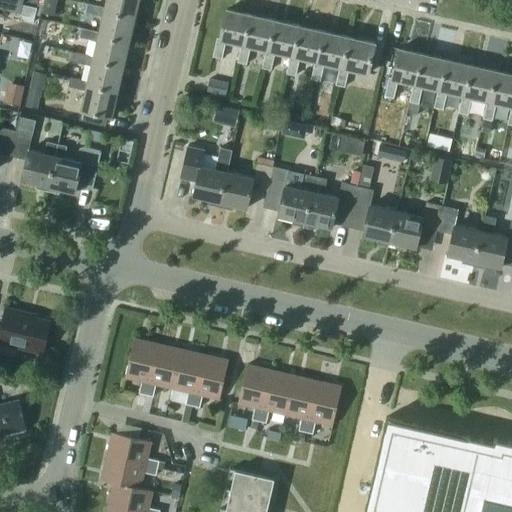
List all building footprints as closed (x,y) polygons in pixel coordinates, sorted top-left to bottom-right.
[(0,0),(0,8),(8,10),(10,0),(0,0)] [(82,17),(85,0),(84,0),(59,0),(57,13),(82,17)] [(106,0),(105,7),(104,11),(134,18),(138,0),(106,0)] [(103,16),(99,32),(98,35),(128,42),(134,18),(104,11),(105,7),(87,3),(85,12),(103,16)] [(225,41),(241,44),(244,45),(251,15),(226,9),(220,38),(217,37),(212,56),(221,58),(225,41)] [(250,46),(266,50),(268,51),(275,20),(251,15),(244,45),(241,44),(237,62),(246,64),(250,46)] [(300,26),(275,20),(268,51),(266,50),(262,67),(271,69),(275,52),(290,55),(293,56),(300,26)] [(325,31),(300,26),(293,56),(290,55),(286,73),(295,75),(299,57),(315,61),(317,62),(325,31)] [(97,41),(93,56),(93,60),(123,67),(128,42),(98,35),(99,32),(82,28),(79,37),(97,41)] [(350,37),(325,31),(317,62),(315,61),(311,79),(320,81),(324,63),(339,67),(342,68),(350,37)] [(375,43),(350,37),(342,68),(339,67),(335,84),(344,86),(348,69),(368,73),(375,43)] [(398,80),(413,84),(416,84),(423,54),(398,48),(392,77),(389,77),(385,95),(394,97),(398,80)] [(91,65),(88,81),(87,85),(117,92),(123,67),(93,60),(93,56),(76,52),(74,61),(91,65)] [(418,103),(422,85),(438,89),(441,90),(448,59),(423,54),(416,84),(413,84),(409,101),(411,101),(409,112),(416,114),(419,103),(418,103)] [(447,91),(462,95),(465,95),(472,65),(448,59),(441,90),(438,89),(434,107),(443,109),(447,91)] [(471,97),(487,100),(490,101),(497,71),(472,65),(465,95),(462,95),(458,112),(467,114),(471,97)] [(511,74),(497,71),(490,101),(487,100),(483,118),(492,120),(496,102),(511,106),(511,74)] [(34,72),(26,102),(38,105),(45,75),(34,72)] [(87,85),(88,81),(70,77),(68,86),(85,90),(81,110),(107,116),(111,117),(117,92),(87,85)] [(206,92),(225,96),(229,82),(210,77),(206,92)] [(12,83),(8,103),(20,105),(24,86),(12,83)] [(237,109),(214,103),(210,120),(233,125),(237,109)] [(81,110),(79,119),(105,126),(107,116),(81,110)] [(281,132),(303,137),(306,124),(284,119),(281,132)] [(0,152),(10,155),(16,131),(0,126),(0,152)] [(35,188),(47,191),(55,155),(29,149),(32,134),(16,131),(10,155),(26,159),(21,180),(36,183),(35,188)] [(341,133),(337,149),(362,154),(365,139),(341,133)] [(427,145),(435,147),(437,135),(430,133),(427,145)] [(402,160),(406,146),(397,144),(379,140),(376,155),(402,160)] [(74,192),(76,185),(92,189),(101,150),(81,146),(74,155),(73,159),(62,157),(64,149),(57,147),(55,155),(47,191),(58,193),(59,189),(74,192)] [(207,204),(218,207),(227,171),(200,165),(204,150),(187,146),(182,171),(198,175),(193,196),(208,199),(207,204)] [(435,153),(430,176),(445,180),(451,157),(435,153)] [(263,206),(272,166),(257,162),(253,177),(227,171),(218,207),(230,209),(231,204),(246,208),(251,187),(267,190),(263,206)] [(292,223),(303,226),(315,176),(304,173),(300,188),(285,185),(289,170),(272,166),(263,206),(279,210),(278,215),(293,219),(292,223)] [(371,177),(360,174),(358,184),(369,186),(371,177)] [(332,222),(348,226),(357,185),(341,182),(338,197),(323,193),(327,178),(315,176),(303,226),(315,229),(316,224),(331,228),(332,222)] [(376,243),(388,246),(396,210),(370,204),(373,189),(357,185),(348,226),(364,230),(362,235),(378,238),(376,243)] [(421,226),(436,230),(442,205),(426,201),(423,216),(396,210),(388,246),(400,248),(401,244),(416,247),(421,226)] [(461,263),(473,266),(481,230),(455,224),(458,209),(442,205),(436,230),(452,234),(447,255),(462,258),(461,263)] [(511,221),(507,236),(493,233),(497,218),(484,215),(481,230),(473,266),(484,268),(485,264),(500,267),(501,263),(511,265),(511,221)] [(28,313),(5,307),(1,326),(0,325),(0,352),(13,356),(16,345),(42,351),(49,321),(27,316),(28,313)] [(157,343),(134,337),(124,376),(141,380),(138,392),(146,394),(157,343)] [(156,384),(172,387),(181,348),(157,343),(146,394),(153,396),(156,384)] [(172,387),(188,391),(185,403),(192,405),(204,354),(181,348),(172,387)] [(202,395),(219,398),(228,360),(204,354),(192,405),(200,407),(202,395)] [(270,369),(246,364),(238,403),(254,407),(251,419),(259,420),(270,369)] [(270,369),(259,420),(266,422),(269,410),(285,414),(294,375),(270,369)] [(305,431),(317,380),(294,375),(285,414),(301,418),(298,430),(305,431)] [(315,421),(332,425),(341,385),(317,380),(305,431),(312,433),(315,421)] [(0,436),(25,430),(18,400),(0,404),(0,436)] [(185,405),(181,421),(188,422),(192,407),(185,405)] [(511,511),(511,442),(492,438),(491,442),(384,417),(362,511),(511,511)] [(266,438),(278,441),(280,433),(268,430),(266,438)] [(147,457),(151,441),(112,431),(106,455),(157,467),(159,460),(147,457)] [(303,442),(305,433),(296,431),(294,440),(296,440),(303,442)] [(106,455),(100,479),(112,482),(113,482),(139,488),(140,487),(143,472),(155,475),(157,467),(106,455)] [(266,511),(274,478),(258,474),(230,468),(219,511),(266,511)] [(112,482),(107,505),(136,511),(159,511),(160,510),(148,507),(152,490),(140,487),(139,488),(113,482),(112,482)]
